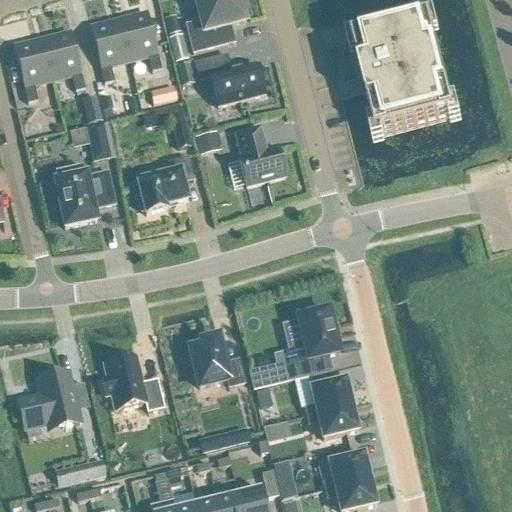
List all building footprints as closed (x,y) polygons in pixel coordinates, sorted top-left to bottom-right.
[(190,59),(233,49),(229,32),(243,29),(239,11),(242,10),(239,0),(220,0),(194,7),(199,26),(183,30),(190,59)] [(118,26),(128,67),(147,63),(150,78),(160,75),(146,19),(118,26)] [(376,142),(455,122),(430,25),(402,32),(393,35),(352,45),(364,92),(376,142)] [(109,72),(128,67),(118,26),(89,33),(103,90),(113,87),(109,72)] [(41,45),(51,87),(70,82),(74,97),(84,94),(70,38),(41,45)] [(181,40),(168,43),(174,68),(188,64),(181,40)] [(32,91),(51,87),(41,45),(13,52),(26,109),(36,106),(32,91)] [(229,76),(225,61),(194,69),(198,86),(209,83),(217,113),(263,102),(255,70),(229,76)] [(193,88),(189,69),(176,72),(181,91),(193,88)] [(178,89),(154,92),(156,105),(180,102),(178,89)] [(87,130),(101,126),(95,102),(80,106),(87,130)] [(191,153),(180,112),(167,115),(177,156),(191,153)] [(93,166),(108,163),(101,132),(86,135),(93,166)] [(265,158),(259,133),(234,140),(240,164),(238,165),(245,193),(284,183),(277,155),(265,158)] [(199,161),(220,155),(215,137),(194,142),(199,161)] [(145,220),(165,215),(164,212),(186,206),(182,189),(193,186),(188,162),(166,168),(169,179),(136,188),(139,200),(136,202),(140,217),(143,216),(145,220)] [(83,180),(81,171),(54,177),(56,186),(53,187),(63,234),(95,227),(92,213),(112,209),(105,179),(86,183),(85,180),(83,180)] [(341,359),(331,316),(314,320),(314,318),(303,321),(304,323),(300,324),(307,353),(284,359),(291,387),(333,377),(330,362),(341,359)] [(189,355),(198,394),(227,387),(228,393),(246,388),(240,366),(230,368),(224,342),(201,347),(202,352),(189,355)] [(103,383),(96,385),(100,401),(107,399),(111,416),(142,408),(131,362),(100,369),(103,383)] [(33,385),(37,401),(15,406),(23,439),(45,434),(46,439),(83,431),(79,416),(89,413),(83,390),(73,392),(70,376),(33,385)] [(311,411),(300,414),(302,423),(349,412),(343,386),(307,395),(311,411)] [(259,413),(270,410),(266,395),(255,398),(259,413)] [(349,412),(302,423),(304,432),(316,429),(320,445),(355,437),(349,412)] [(266,448),(289,442),(286,427),(262,433),(266,448)] [(332,485),(321,488),(323,497),(369,486),(369,485),(363,460),(328,469),(332,485)] [(239,467),(238,461),(228,463),(230,469),(239,467)] [(229,470),(228,463),(218,466),(220,472),(229,470)] [(104,464),(56,475),(60,491),(108,481),(104,464)] [(281,506),(296,502),(287,466),(273,470),(281,506)] [(208,475),(206,469),(197,471),(198,477),(208,475)] [(176,482),(175,476),(165,478),(167,485),(176,482)] [(266,504),(278,501),(272,476),(260,479),(266,504)] [(166,485),(165,479),(155,481),(157,487),(166,485)] [(369,486),(323,497),(325,506),(336,503),(338,511),(370,511),(375,511),(369,486)] [(98,501),(97,495),(87,497),(89,504),(98,501)] [(88,504),(87,497),(77,500),(79,506),(88,504)] [(239,511),(263,511),(261,499),(238,505),(239,511)]
